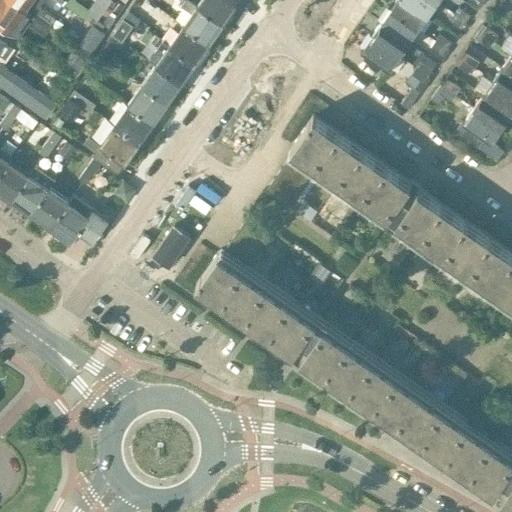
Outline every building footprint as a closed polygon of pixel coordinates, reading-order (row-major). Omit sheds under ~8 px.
[(51,23),(17,0),(0,0),(0,22),(18,35),(23,28),(29,20),(47,32),(48,32),(53,25),(51,23)] [(43,0),(17,0),(51,23),(53,24),(57,18),(40,5),(43,0)] [(106,15),(116,1),(114,0),(94,0),(87,10),(97,18),(102,12),(106,15)] [(182,23),(209,42),(223,22),(196,3),(197,3),(192,0),(183,0),(181,4),(191,11),(182,23)] [(196,3),(223,22),(237,2),(234,0),(198,0),(197,3),(196,3)] [(390,7),(418,27),(420,24),(427,15),(427,14),(407,0),(394,0),(392,4),(390,7)] [(407,0),(427,14),(431,9),(437,1),(435,0),(407,0)] [(499,0),(498,2),(511,12),(511,2),(509,0),(499,0)] [(511,12),(498,2),(493,9),(508,19),(511,12)] [(470,22),(475,16),(459,5),(454,12),(465,20),(466,19),(470,22)] [(382,18),(380,20),(409,40),(418,27),(390,7),(382,18)] [(123,17),(133,24),(135,26),(141,18),(129,9),(123,17)] [(465,20),(454,12),(449,18),(461,26),(465,20)] [(114,17),(108,13),(102,21),(108,25),(114,17)] [(123,17),(112,33),(123,39),(133,24),(123,17)] [(371,33),(400,53),(409,40),(380,20),(371,33)] [(478,29),(493,40),(498,33),(483,22),(478,29)] [(80,43),(92,51),(106,31),(94,23),(80,43)] [(209,42),(182,23),(169,42),(196,61),(209,42)] [(493,40),(478,29),(474,35),(489,46),(493,40)] [(0,83),(47,116),(57,101),(0,60),(0,50),(8,38),(0,32),(0,83)] [(435,38),(447,47),(452,40),(440,32),(435,38)] [(371,33),(361,47),(376,57),(390,67),(400,53),(371,33)] [(196,61),(169,42),(162,38),(148,58),(155,62),(182,81),(196,61)] [(447,47),(435,38),(430,45),(442,53),(447,47)] [(61,64),(77,75),(92,52),(91,51),(92,51),(80,43),(77,41),(61,64)] [(101,49),(96,56),(107,64),(112,56),(101,49)] [(459,56),(474,67),(479,59),(465,49),(459,56)] [(500,64),(511,72),(511,53),(509,51),(500,64)] [(112,56),(107,64),(118,71),(123,64),(112,56)] [(474,67),(459,56),(455,62),(470,73),(474,67)] [(416,65),(428,73),(433,67),(421,58),(416,65)] [(182,81),(155,62),(141,83),(168,101),(182,81)] [(511,72),(500,64),(490,78),(511,92),(511,72)] [(412,85),(401,102),(408,108),(431,76),(428,73),(416,65),(412,72),(421,78),(415,87),(412,85)] [(442,83),(441,82),(441,83),(456,93),(461,86),(449,78),(448,78),(446,77),(442,83)] [(511,108),(511,92),(490,78),(481,91),(510,111),(511,108)] [(168,101),(141,83),(127,102),(154,121),(168,101)] [(441,83),(436,89),(445,95),(451,99),(456,93),(441,83)] [(74,88),(69,96),(80,103),(85,95),(74,88)] [(510,111),(481,91),(472,104),(501,125),(510,111)] [(0,106),(6,111),(12,101),(0,92),(0,106)] [(85,95),(80,103),(91,110),(96,102),(85,95)] [(7,112),(15,117),(22,107),(15,102),(7,112)] [(154,121),(127,102),(113,122),(140,140),(154,121)] [(501,125),(472,104),(455,128),(479,145),(486,135),(491,139),(501,125)] [(15,117),(7,112),(0,122),(7,128),(15,117)] [(411,180),(409,178),(314,112),(291,145),(294,147),(316,163),(395,218),(511,299),(511,249),(418,185),(414,191),(407,187),(411,180)] [(24,122),(32,127),(38,119),(30,114),(24,122)] [(95,148),(94,149),(119,167),(125,159),(126,160),(140,140),(113,122),(100,141),(89,134),(84,141),(95,148)] [(62,134),(54,129),(46,139),(54,145),(62,134)] [(54,145),(46,139),(39,150),(47,156),(54,145)] [(69,157),(77,145),(68,139),(60,150),(69,157)] [(316,163),(294,147),(287,158),(309,174),(316,163)] [(0,173),(11,158),(0,149),(0,173)] [(101,162),(93,156),(85,167),(94,172),(101,162)] [(0,190),(11,198),(30,171),(11,158),(0,173),(0,190)] [(280,168),(302,184),(309,174),(287,158),(280,168)] [(11,198),(31,212),(50,185),(55,177),(35,163),(30,171),(11,198)] [(94,172),(85,167),(78,177),(86,183),(94,172)] [(273,178),(295,193),(302,184),(280,168),(273,178)] [(295,193),(273,178),(266,188),(288,204),(295,193)] [(50,185),(31,212),(51,226),(70,199),(50,185)] [(70,199),(51,226),(70,240),(78,229),(93,239),(109,216),(93,205),(74,192),(70,199)] [(243,221),(265,237),(273,226),(250,210),(243,221)] [(236,231),(258,246),(265,237),(243,221),(236,231)] [(174,224),(152,255),(168,266),(189,234),(174,224)] [(229,241),(252,256),(258,246),(236,231),(229,241)] [(222,251),(244,266),(252,256),(229,241),(222,251)] [(501,494),(505,497),(511,501),(511,452),(244,266),(222,251),(219,249),(196,282),(293,349),(298,343),(305,347),(300,354),(494,489),(498,482),(506,487),(501,494)]
